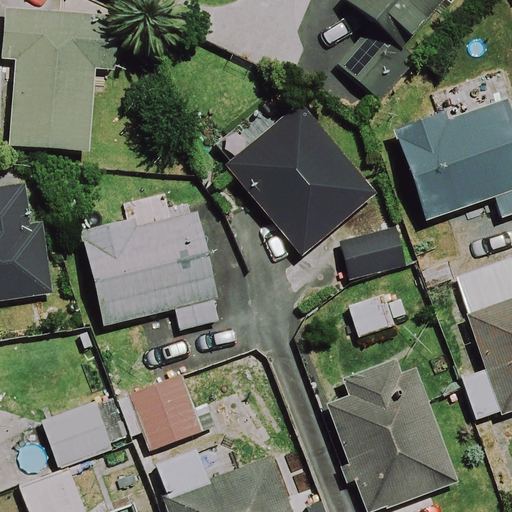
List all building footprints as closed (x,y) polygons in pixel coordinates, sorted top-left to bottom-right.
[(444,0),(353,0),(346,10),(404,54),(444,0)] [(2,63),(16,64),(10,149),(85,154),(90,74),(113,76),(117,19),(6,13),(2,63)] [(362,39),(341,72),(382,97),(403,65),(362,39)] [(511,215),(511,111),(510,105),(399,138),(424,221),(493,201),(499,220),(511,215)] [(375,197),(300,107),(225,168),(299,259),(375,197)] [(0,306),(57,299),(48,228),(36,230),(29,181),(0,184),(0,306)] [(221,323),(195,210),(82,235),(103,328),(175,312),(179,332),(221,323)] [(405,267),(395,230),(340,246),(350,283),(405,267)] [(511,261),(456,280),(485,374),(462,381),(476,424),(511,412),(511,261)] [(395,327),(385,297),(348,310),(359,340),(395,327)] [(378,511),(454,486),(410,360),(346,382),(352,399),(329,407),(364,511),(378,511)] [(199,436),(181,379),(131,395),(149,452),(199,436)] [(116,449),(100,404),(44,424),(61,469),(116,449)] [(152,469),(165,504),(167,511),(289,511),(272,464),(245,474),(230,434),(189,449),(191,454),(152,469)] [(84,511),(71,473),(21,491),(28,511),(84,511)]
